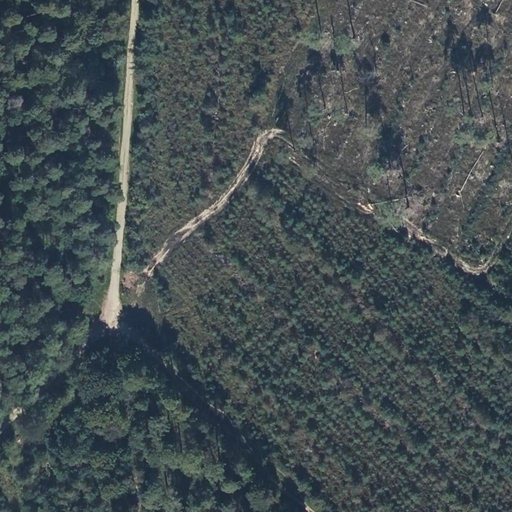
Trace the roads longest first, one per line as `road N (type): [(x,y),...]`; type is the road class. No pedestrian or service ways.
road 1 (track): [(138,0),(118,314)]
road 2 (track): [(118,314),(317,511)]
